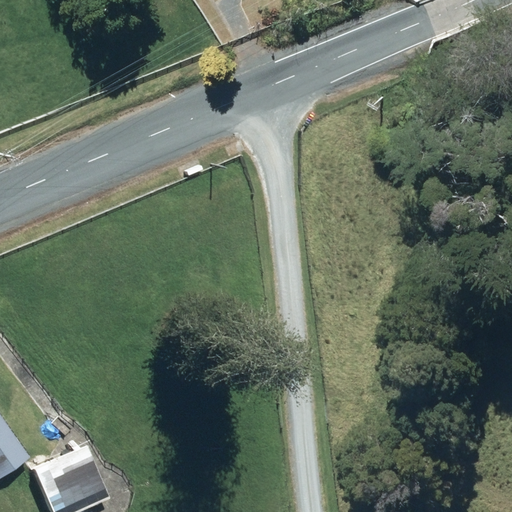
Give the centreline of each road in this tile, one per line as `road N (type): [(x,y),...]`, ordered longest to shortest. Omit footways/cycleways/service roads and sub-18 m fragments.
road 1 (tertiary): [(0,203),(467,0)]
road 2 (track): [(273,86),(326,511)]
